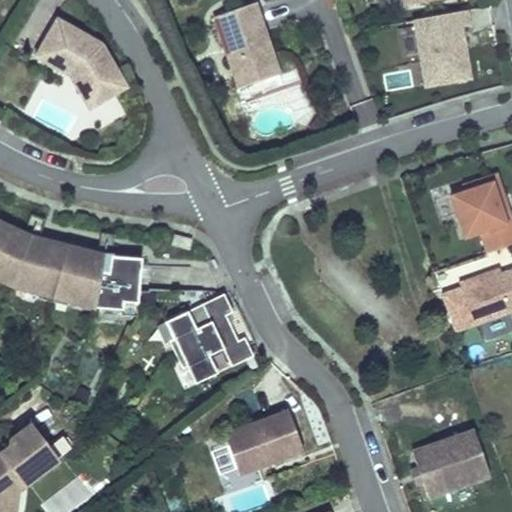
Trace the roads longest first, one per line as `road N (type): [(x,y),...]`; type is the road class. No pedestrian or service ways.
road 1 (residential): [(213,211),(268,326),(331,394),(375,511)]
road 2 (residential): [(213,211),(511,112)]
road 3 (residential): [(97,0),(180,140)]
road 4 (residential): [(99,189),(144,202),(150,216),(209,201)]
